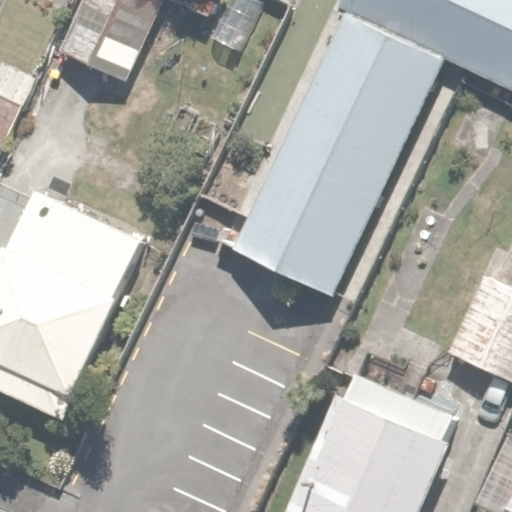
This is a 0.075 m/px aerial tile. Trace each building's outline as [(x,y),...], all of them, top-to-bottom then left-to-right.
[(77,0),(56,43),(134,81),(174,0),(77,0)] [(511,0),(353,0),(237,241),(337,289),(451,54),(511,83),(511,0)] [(53,87),(0,60),(0,391),(72,428),(169,238),(16,160),(53,87)] [(511,286),(487,276),(455,350),(511,374),(511,286)] [(434,511),(477,408),(357,359),(293,511),(434,511)]
